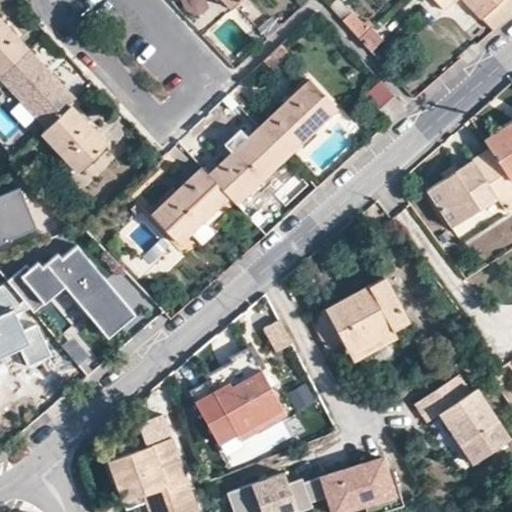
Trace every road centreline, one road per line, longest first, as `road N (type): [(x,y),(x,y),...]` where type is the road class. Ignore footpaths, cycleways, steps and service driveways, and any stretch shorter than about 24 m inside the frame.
road 1 (residential): [(39,460),(85,408),(511,52)]
road 2 (residential): [(51,0),(59,34),(158,130),(211,82),(126,0)]
road 3 (unknown): [(256,265),(341,415),(351,422),(382,413)]
